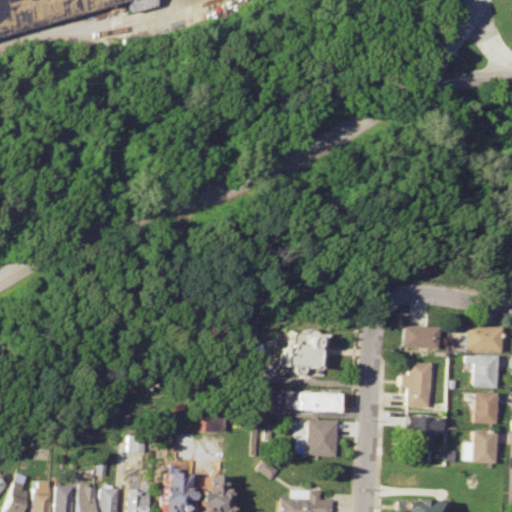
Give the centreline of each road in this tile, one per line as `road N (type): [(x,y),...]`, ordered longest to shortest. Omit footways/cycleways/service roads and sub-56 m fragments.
road 1 (residential): [(0,283),(106,229),(243,186),(305,157),(406,95),(441,59),(477,0)]
road 2 (residential): [(385,300),(371,331),(361,511)]
road 3 (residential): [(385,300),(416,293),(511,302)]
